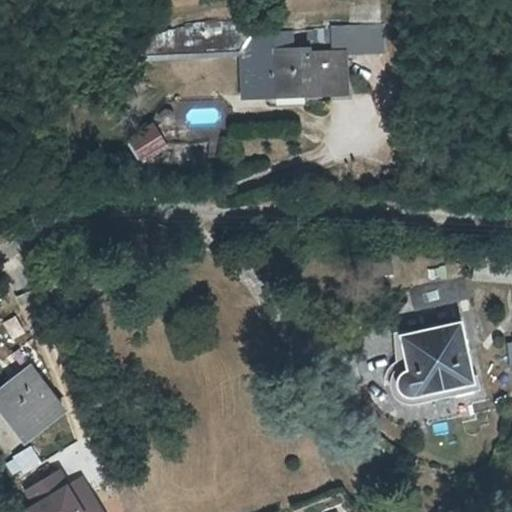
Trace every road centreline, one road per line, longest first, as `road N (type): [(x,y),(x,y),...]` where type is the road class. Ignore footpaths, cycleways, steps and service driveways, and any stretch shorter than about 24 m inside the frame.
road 1 (residential): [(0,255),(102,207),(511,223)]
road 2 (unknown): [(419,511),(391,445),(316,378),(268,294),(150,209)]
